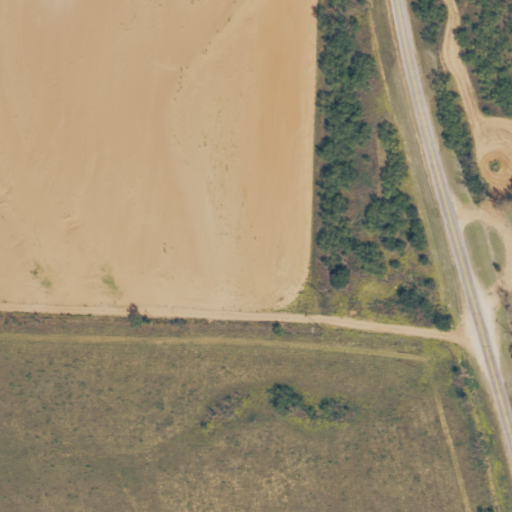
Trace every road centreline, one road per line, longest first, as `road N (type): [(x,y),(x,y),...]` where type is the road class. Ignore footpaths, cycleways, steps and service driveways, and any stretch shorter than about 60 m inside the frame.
road 1 (residential): [(476,309),(456,335),(0,321)]
road 2 (tertiary): [(511,439),(395,0)]
